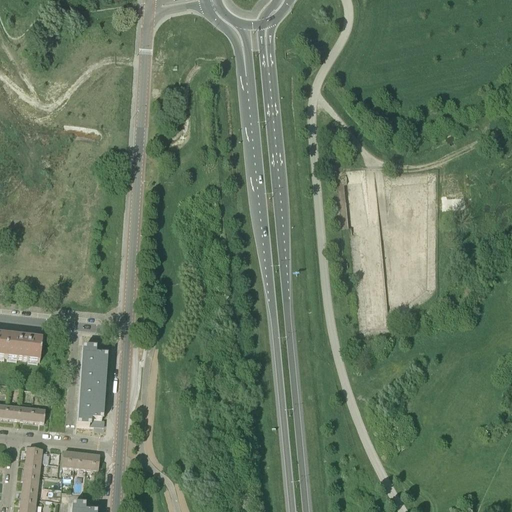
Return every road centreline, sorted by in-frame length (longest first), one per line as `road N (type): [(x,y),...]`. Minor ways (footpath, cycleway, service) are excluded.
road 1 (unclassified): [(402,511),(378,473),(345,384),(329,313),(310,111),(347,27),(346,0)]
road 2 (primary): [(308,511),(266,49)]
road 3 (primary): [(244,67),(290,511)]
road 4 (tertiary): [(126,332),(147,12)]
road 5 (residential): [(126,332),(0,318)]
